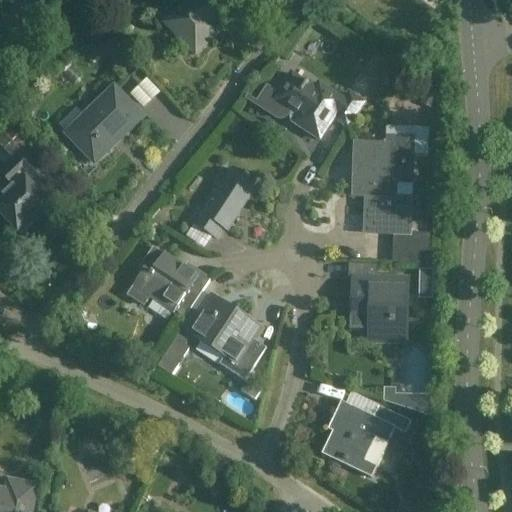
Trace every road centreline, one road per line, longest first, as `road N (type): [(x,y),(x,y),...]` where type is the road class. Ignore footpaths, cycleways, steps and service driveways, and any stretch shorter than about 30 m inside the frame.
road 1 (residential): [(475,511),(461,359),(477,138),(472,44)]
road 2 (residential): [(18,348),(300,0)]
road 3 (residential): [(260,467),(18,348)]
road 4 (residential): [(260,467),(296,369),(305,301),(291,254)]
